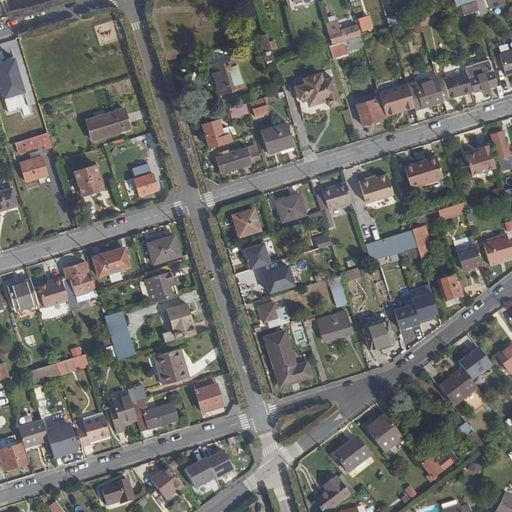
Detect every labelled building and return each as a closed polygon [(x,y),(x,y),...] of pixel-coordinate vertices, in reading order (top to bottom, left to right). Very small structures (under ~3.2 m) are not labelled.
[(477,6),(480,16),(488,14),(483,0),(479,0),(476,1),(477,6)] [(477,6),(476,1),(461,5),(463,10),(477,6)] [(416,11),(415,8),(399,13),(398,7),(384,11),(389,27),(409,22),(418,19),(416,11)] [(418,19),(427,16),(424,8),(416,11),(418,19)] [(424,26),(435,23),(433,15),(422,18),(424,26)] [(418,19),(409,22),(410,27),(414,27),(416,32),(422,31),(418,19)] [(338,23),(326,26),(332,45),(361,36),(358,27),(341,32),(338,23)] [(266,34),(257,36),(265,59),(273,56),(266,34)] [(361,36),(332,45),(329,46),(332,58),(347,53),(347,49),(364,45),(361,36)] [(507,78),(511,76),(511,54),(501,58),(507,78)] [(15,57),(0,61),(0,86),(8,114),(21,110),(23,117),(33,114),(15,57)] [(234,59),(210,66),(219,95),(243,88),(234,59)] [(489,59),(464,67),(466,73),(468,77),(469,77),(474,92),(483,89),(488,88),(497,85),(489,59)] [(449,97),(472,90),(468,77),(466,73),(443,80),(449,97)] [(340,105),(332,79),(323,82),(321,75),(303,81),(305,86),(295,89),(300,102),(306,100),(307,105),(314,108),(327,103),(329,109),(340,105)] [(435,75),(407,84),(408,85),(414,106),(415,109),(443,100),(435,75)] [(408,85),(379,94),(380,98),(386,115),(414,106),(408,85)] [(386,115),(380,98),(356,106),(362,126),(380,120),(379,117),(386,115)] [(264,99),(250,103),(254,118),(268,114),(264,99)] [(245,104),(229,109),(232,117),(248,112),(245,104)] [(124,110),(86,122),(92,141),(130,129),(124,110)] [(202,125),(209,148),(226,143),(219,120),(202,125)] [(511,150),(509,151),(503,130),(491,134),(502,171),(511,167),(511,150)] [(289,131),(262,139),(267,154),(293,146),(289,131)] [(156,141),(153,132),(145,134),(147,144),(156,141)] [(55,151),(49,133),(17,142),(19,149),(27,147),(28,149),(45,144),(48,153),(55,151)] [(252,164),(263,161),(258,145),(247,148),(252,164)] [(472,174),(495,167),(489,145),(480,148),(481,151),(467,155),(472,174)] [(220,174),(252,164),(247,148),(215,158),(220,174)] [(450,185),(440,156),(425,161),(406,167),(413,189),(429,183),(431,192),(450,185)] [(42,157),(21,163),(27,182),(47,176),(42,157)] [(96,164),(75,171),(82,195),(103,189),(96,164)] [(147,165),(133,170),(135,179),(134,179),(139,195),(156,190),(152,174),(150,175),(147,165)] [(369,178),(358,181),(365,203),(393,194),(386,174),(375,178),(369,180),(369,178)] [(321,212),(352,203),(345,182),(322,189),(323,193),(316,195),(321,212)] [(0,210),(17,205),(12,188),(0,191),(0,210)] [(299,195),(276,202),(282,223),(305,215),(299,195)] [(439,209),(442,220),(447,219),(447,217),(466,211),(465,210),(463,201),(439,209)] [(417,247),(421,259),(433,255),(424,225),(442,220),(439,209),(409,218),(413,233),(417,247)] [(253,210),(232,216),(239,236),(259,230),(253,210)] [(309,216),(310,222),(321,219),(319,213),(309,216)] [(391,239),(396,253),(417,247),(413,233),(391,239)] [(316,237),(318,249),(331,246),(329,234),(316,237)] [(511,254),(506,234),(482,241),(490,265),(511,257),(511,254)] [(174,235),(148,243),(154,262),(181,254),(174,235)] [(474,238),(455,242),(457,250),(476,245),(474,238)] [(370,262),(379,259),(396,253),(391,239),(366,247),(370,262)] [(464,270),(483,265),(477,245),(458,250),(464,270)] [(124,246),(93,256),(99,275),(131,265),(124,246)] [(97,294),(96,288),(91,272),(88,272),(86,262),(64,269),(67,278),(62,280),(67,297),(76,294),(78,299),(97,294)] [(289,271),(287,265),(271,270),(277,289),(293,284),(290,274),(295,273),(294,270),(289,271)] [(340,273),(340,275),(343,283),(362,277),(359,267),(340,273)] [(252,269),(237,273),(240,285),(255,281),(252,269)] [(153,301),(177,294),(169,271),(146,279),(153,301)] [(379,272),(372,275),(382,301),(389,299),(379,272)] [(463,293),(459,280),(455,281),(453,275),(438,279),(444,299),(463,293)] [(62,280),(61,277),(53,279),(54,282),(48,284),(33,289),(37,301),(40,309),(68,300),(67,297),(62,280)] [(33,289),(31,281),(18,284),(18,283),(8,285),(15,308),(37,301),(33,289)] [(336,307),(348,304),(342,285),(331,289),(336,307)] [(393,299),(401,329),(439,318),(431,289),(393,299)] [(274,302),(258,307),(263,324),(279,319),(274,302)] [(193,324),(188,305),(168,311),(176,338),(194,332),(191,324),(193,324)] [(351,331),(344,309),(336,311),(336,313),(317,319),(323,339),(351,331)] [(135,354),(122,311),(105,316),(113,345),(118,360),(135,354)] [(388,321),(363,328),(370,349),(394,341),(388,321)] [(285,332),(266,338),(275,368),(278,367),(283,384),(311,376),(306,362),(295,365),(285,332)] [(511,345),(511,344),(500,352),(501,353),(496,356),(508,372),(509,371),(511,374),(511,345)] [(70,350),(72,357),(82,354),(80,346),(70,350)] [(180,348),(177,349),(183,369),(186,368),(180,348)] [(183,369),(177,349),(158,355),(163,375),(160,376),(163,385),(189,377),(186,368),(183,369)] [(163,375),(158,355),(154,356),(160,376),(163,375)] [(86,356),(30,369),(33,382),(88,369),(86,356)] [(5,363),(0,364),(0,379),(4,379),(9,377),(5,363)] [(453,406),(478,387),(463,368),(439,387),(453,406)] [(224,404),(215,376),(194,383),(202,411),(224,404)] [(143,398),(145,398),(141,383),(126,387),(129,395),(131,402),(143,398)] [(131,402),(129,395),(115,400),(117,406),(108,409),(116,433),(124,430),(122,422),(136,418),(131,402)] [(136,418),(140,431),(180,419),(175,402),(146,411),(143,398),(131,402),(136,418)] [(403,438),(385,414),(367,428),(385,452),(403,438)] [(77,429),(83,446),(91,444),(90,441),(110,435),(104,415),(84,421),(85,426),(77,429)] [(18,426),(25,447),(49,440),(42,418),(18,426)] [(478,448),(483,445),(470,428),(468,430),(470,432),(467,434),(478,448)] [(77,447),(72,430),(52,436),(57,453),(77,447)] [(0,440),(3,447),(17,443),(14,434),(0,438),(0,440)] [(110,435),(91,441),(91,444),(111,437),(110,435)] [(355,437),(333,454),(347,472),(369,455),(355,437)] [(20,443),(17,443),(3,447),(0,448),(0,451),(3,463),(6,462),(8,468),(27,463),(20,443)] [(452,465),(457,461),(446,447),(432,457),(432,456),(422,464),(432,478),(451,464),(452,465)] [(217,479),(234,469),(224,450),(206,460),(216,477),(217,479)] [(206,459),(186,470),(196,488),(216,477),(206,460),(206,459)] [(468,470),(477,475),(481,467),(472,462),(468,470)] [(179,489),(185,486),(183,484),(182,485),(179,481),(181,481),(169,466),(151,479),(163,495),(155,501),(162,511),(165,508),(163,506),(181,493),(179,489)] [(314,498),(323,510),(352,492),(337,474),(325,483),(328,487),(330,490),(322,495),(320,493),(314,498)] [(127,478),(101,486),(106,503),(119,499),(120,502),(133,498),(127,478)] [(404,490),(411,500),(418,495),(411,485),(404,490)] [(330,490),(328,487),(320,493),(322,495),(330,490)] [(511,511),(511,495),(506,492),(495,511),(496,511),(511,511)]
